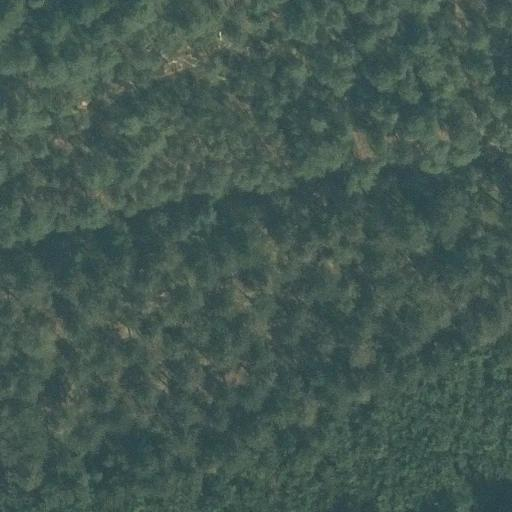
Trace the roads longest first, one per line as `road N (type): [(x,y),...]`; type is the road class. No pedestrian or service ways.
road 1 (track): [(511,151),(0,246)]
road 2 (track): [(511,478),(335,511)]
